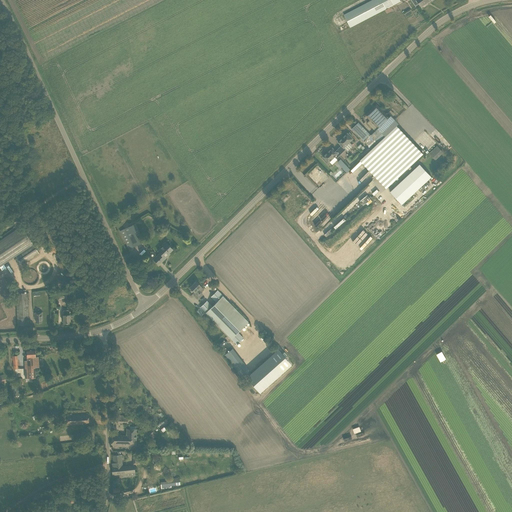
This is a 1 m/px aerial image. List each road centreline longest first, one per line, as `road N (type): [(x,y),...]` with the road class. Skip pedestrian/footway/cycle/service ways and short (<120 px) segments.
road 1 (tertiary): [(146,305),(433,27),(491,0)]
road 2 (unclassified): [(85,181),(1,0)]
road 3 (unclassified): [(104,511),(101,330)]
road 4 (unclassified): [(146,305),(85,181)]
